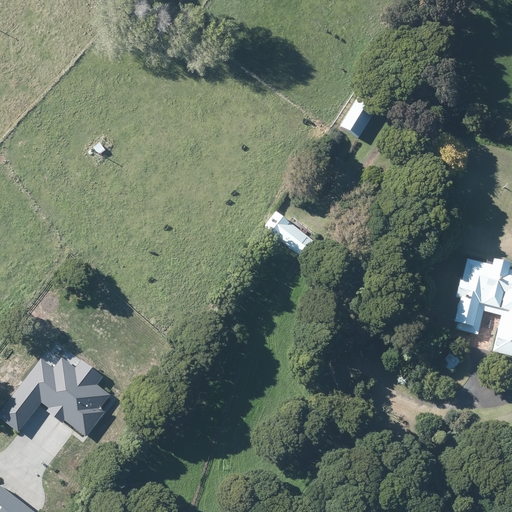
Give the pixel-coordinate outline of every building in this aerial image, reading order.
[(373,117),(355,106),(341,129),(359,140),(373,117)] [(314,243),(277,213),(265,229),(301,259),(314,243)] [(487,260),(485,266),(466,261),(457,300),(460,301),(452,330),(478,337),(484,313),(501,317),(492,354),(511,358),(511,272),(509,272),(510,266),(487,260)] [(461,362),(451,354),(442,365),(452,373),(461,362)] [(76,371),(63,361),(55,371),(43,361),(0,415),(0,418),(19,433),(41,406),(64,424),(66,421),(85,437),(105,413),(102,411),(112,398),(97,386),(103,378),(83,362),(76,371)] [(36,511),(0,484),(0,511),(36,511)]
